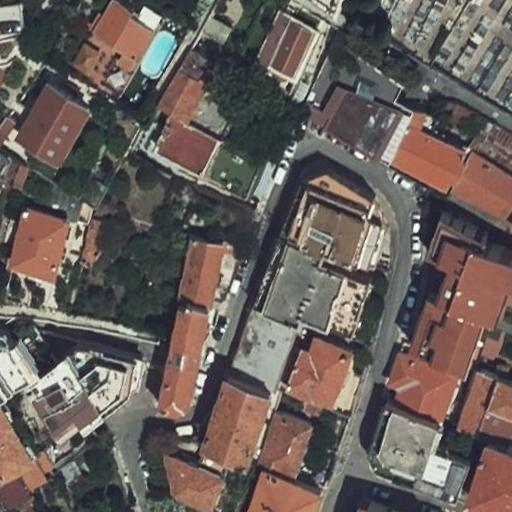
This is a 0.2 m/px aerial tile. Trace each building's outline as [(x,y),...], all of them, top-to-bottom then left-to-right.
[(349,0),(316,0),(342,19),(349,0)] [(118,57),(134,68),(165,17),(146,6),(141,14),(120,2),(101,32),(125,46),(118,57)] [(22,3),(8,4),(10,25),(24,24),(22,3)] [(272,67),(295,19),(285,13),(261,61),(272,67)] [(323,33),(295,19),(272,67),(267,78),(294,92),(323,33)] [(221,63),(194,50),(174,83),(161,107),(177,114),(224,135),(227,137),(246,97),(212,81),(221,63)] [(345,85),(323,77),(309,106),(306,112),(395,157),(396,155),(412,120),(417,107),(400,97),(408,83),(363,55),(345,85)] [(120,93),(134,68),(118,57),(103,83),(120,93)] [(81,102),(53,85),(22,136),(61,159),(88,116),(78,109),(81,102)] [(439,114),(417,107),(412,120),(432,131),(439,114)] [(224,135),(177,114),(160,150),(207,172),(224,135)] [(432,131),(412,120),(396,155),(450,183),(454,177),(459,180),(471,158),(465,155),(468,150),(432,131)] [(511,146),(486,130),(471,158),(459,180),(450,197),(472,208),(511,228),(511,146)] [(252,202),(272,158),(229,138),(208,183),(252,202)] [(0,177),(10,160),(0,152),(0,177)] [(31,168),(23,163),(16,189),(25,191),(31,168)] [(288,227),(381,259),(392,223),(376,195),(332,169),(310,177),(288,227)] [(100,210),(111,190),(94,180),(82,199),(100,210)] [(511,228),(472,208),(450,197),(442,193),(428,237),(424,250),(444,257),(433,290),(429,289),(412,342),(485,367),(504,373),(511,376),(511,228)] [(72,219),(29,209),(15,264),(58,274),(72,219)] [(94,221),(84,265),(94,267),(123,225),(94,221)] [(286,232),(257,303),(305,319),(313,322),(372,343),(387,267),(286,232)] [(186,294),(212,306),(223,309),(249,244),(197,237),(186,294)] [(186,294),(178,335),(175,347),(163,407),(180,409),(192,402),(212,306),(186,294)] [(257,303),(232,372),(276,388),(279,389),(305,319),(257,303)] [(29,319),(19,317),(5,327),(11,332),(17,341),(40,375),(59,364),(42,338),(29,319)] [(11,332),(0,332),(0,341),(17,341),(11,332)] [(335,410),(352,416),(365,368),(351,363),(355,349),(321,337),(316,352),(304,348),(291,387),(316,396),(319,391),(339,400),(335,410)] [(0,400),(9,395),(23,386),(60,447),(147,377),(151,361),(147,357),(42,338),(59,364),(40,375),(17,341),(0,341),(0,400)] [(460,371),(403,351),(394,381),(404,385),(399,403),(444,419),(460,371)] [(493,404),(504,373),(485,367),(465,426),(484,432),(493,404)] [(232,372),(207,444),(223,449),(235,454),(251,459),(276,388),(232,372)] [(511,376),(504,373),(493,404),(511,409),(511,376)] [(286,392),(282,403),(323,417),(326,407),(295,396),(286,392)] [(416,478),(463,493),(476,455),(438,442),(447,419),(444,419),(399,403),(391,400),(376,444),(375,454),(379,463),(384,467),(416,478)] [(511,409),(493,404),(484,432),(492,435),(511,441),(511,409)] [(0,411),(0,468),(7,480),(0,484),(0,496),(6,506),(28,491),(18,475),(23,471),(32,485),(49,474),(7,407),(0,411)] [(279,413),(261,464),(273,468),(298,477),(316,427),(279,413)] [(511,441),(492,435),(472,496),(511,509),(511,441)] [(223,449),(207,444),(200,464),(168,452),(176,494),(215,508),(235,454),(223,449)] [(250,511),(316,511),(325,489),(265,469),(250,511)] [(401,511),(369,501),(365,511),(401,511)]
